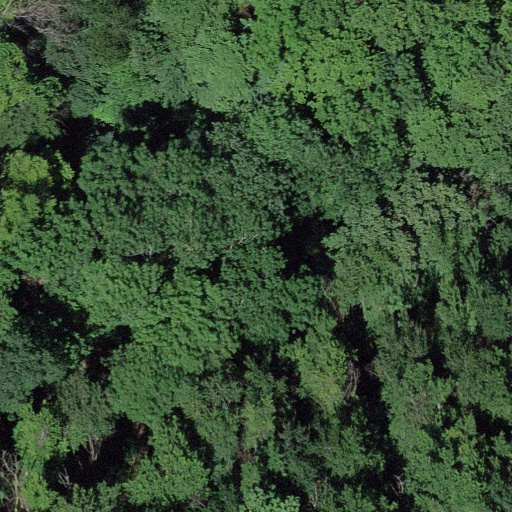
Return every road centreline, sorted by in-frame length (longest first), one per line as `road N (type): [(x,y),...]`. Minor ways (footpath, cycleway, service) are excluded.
road 1 (track): [(511,11),(379,122),(0,392)]
road 2 (track): [(511,317),(359,382),(0,443)]
